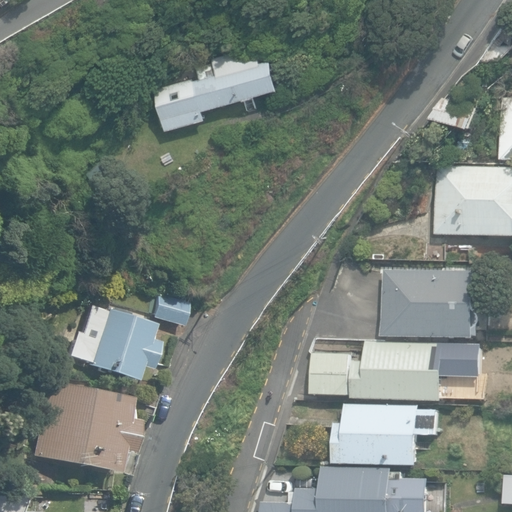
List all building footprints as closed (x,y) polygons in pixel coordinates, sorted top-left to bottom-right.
[(194,84),(202,115),(283,93),(275,63),(263,66),(258,48),(249,51),(249,48),(241,50),(242,53),(216,61),(217,63),(200,68),(203,82),(194,84)] [(169,74),(175,85),(197,72),(191,61),(169,74)] [(503,161),(511,161),(511,97),(505,98),(503,161)] [(430,121),(473,133),(480,108),(445,99),(430,121)] [(511,237),(511,168),(440,167),(438,235),(511,237)] [(479,339),(480,339),(480,328),(480,327),(481,327),(481,326),(482,325),(482,324),(483,324),(483,323),(483,322),(483,321),(483,320),(483,319),(483,318),(483,317),(483,316),(482,316),(482,315),(482,314),(481,314),(481,313),(480,313),(480,272),(386,271),(386,281),(378,281),(378,291),(386,291),(385,337),(385,338),(479,339)] [(152,315),(182,324),(188,302),(160,292),(152,315)] [(84,364),(134,381),(140,366),(150,369),(159,342),(148,338),(147,338),(152,324),(103,307),(90,345),(72,339),(67,355),(85,361),(84,364)] [(50,369),(51,370),(60,332),(40,326),(30,364),(50,369)] [(355,399),(445,401),(446,366),(467,367),(467,365),(468,347),(449,347),(449,344),(367,341),(367,362),(356,361),(355,399)] [(313,396),(351,397),(352,354),(314,352),(313,396)] [(31,456),(114,473),(118,453),(128,455),(135,421),(126,419),(130,399),(46,382),(31,456)] [(25,415),(38,417),(41,395),(28,393),(25,415)] [(336,464),(420,466),(420,463),(421,435),(439,436),(440,411),(423,410),(423,406),(346,404),(346,423),(337,423),(336,464)] [(430,511),(430,479),(404,478),(404,472),(393,472),(393,468),(318,467),(318,488),(295,487),(294,502),(262,501),(261,511),(430,511)]
